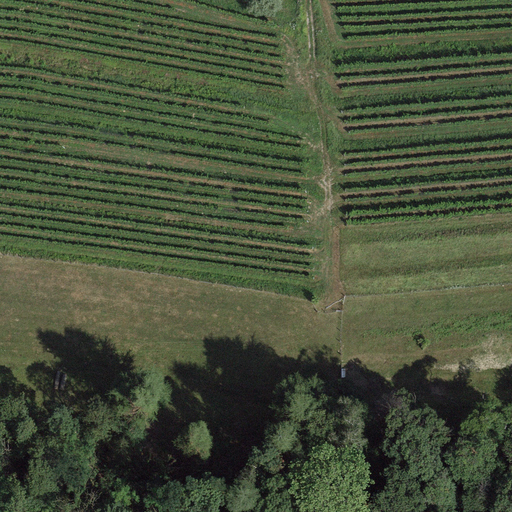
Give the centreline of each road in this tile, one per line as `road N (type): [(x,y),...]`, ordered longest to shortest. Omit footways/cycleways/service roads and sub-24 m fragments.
road 1 (track): [(511,363),(103,388),(0,372)]
road 2 (track): [(311,0),(326,146),(328,373)]
